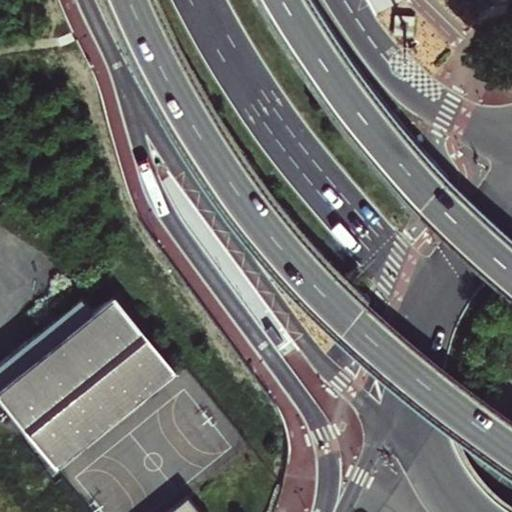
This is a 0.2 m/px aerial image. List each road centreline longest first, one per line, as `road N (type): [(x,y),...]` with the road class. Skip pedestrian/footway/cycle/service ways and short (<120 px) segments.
road 1 (trunk): [(127,0),(197,131),(296,263),(387,352),(511,446)]
road 2 (trunk): [(198,0),(268,114),(397,268),(420,319)]
road 3 (trunk): [(511,271),(397,158),(284,0)]
road 4 (trunk): [(511,148),(410,90),(342,0)]
road 5 (tertiary): [(410,357),(339,511)]
road 6 (primary): [(410,357),(416,435),(464,511)]
